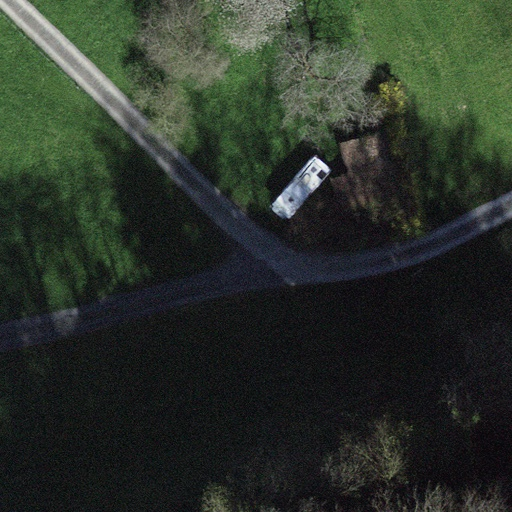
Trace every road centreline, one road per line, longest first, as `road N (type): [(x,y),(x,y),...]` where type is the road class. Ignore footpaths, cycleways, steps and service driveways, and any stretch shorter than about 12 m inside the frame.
road 1 (track): [(0,2),(258,262),(317,277),(411,268),(511,217)]
road 2 (track): [(0,345),(317,277)]
